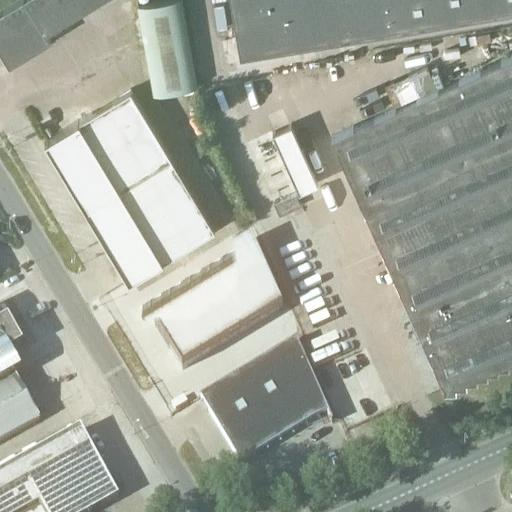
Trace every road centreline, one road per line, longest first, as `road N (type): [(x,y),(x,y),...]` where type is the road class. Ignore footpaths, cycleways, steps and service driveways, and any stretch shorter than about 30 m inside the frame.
road 1 (unclassified): [(197,511),(0,184)]
road 2 (tertiary): [(362,511),(511,444)]
